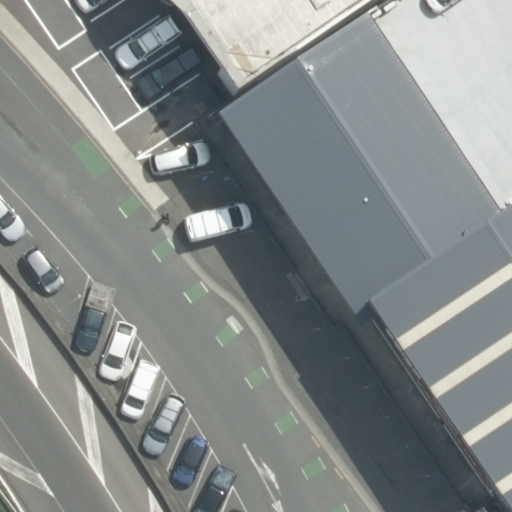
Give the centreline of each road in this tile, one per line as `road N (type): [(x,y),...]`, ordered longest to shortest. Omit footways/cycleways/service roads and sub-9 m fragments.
road 1 (residential): [(0,100),(137,253),(302,511)]
road 2 (trunk): [(0,380),(87,511)]
